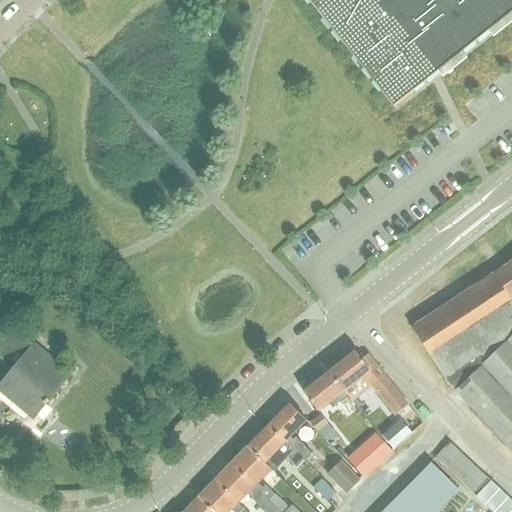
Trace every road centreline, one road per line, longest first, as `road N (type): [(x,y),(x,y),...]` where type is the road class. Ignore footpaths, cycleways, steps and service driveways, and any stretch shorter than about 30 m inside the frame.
road 1 (secondary): [(125,511),(156,495),(359,310)]
road 2 (residential): [(359,310),(511,472)]
road 3 (secondary): [(359,310),(511,191)]
